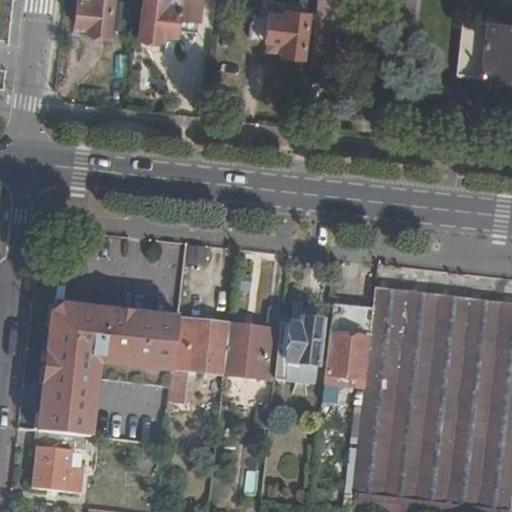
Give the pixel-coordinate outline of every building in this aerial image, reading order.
[(76,0),(73,23),(87,24),(86,37),(107,39),(111,0),(76,0)] [(177,20),(197,22),(200,0),(162,0),(160,0),(142,0),(138,40),(161,41),(161,36),(175,36),(176,33),(177,20)] [(310,58),(310,65),(333,67),(340,0),(337,0),(331,59),(310,58)] [(317,0),(310,58),(331,59),(337,0),(317,0)] [(410,37),(414,0),(392,0),(389,34),(410,37)] [(263,52),(303,56),(307,12),(285,9),(284,15),(267,13),(263,52)] [(196,35),(197,22),(177,20),(176,33),(196,35)] [(461,20),(456,65),(483,69),(488,23),(461,20)] [(483,69),(482,77),(511,80),(511,25),(488,23),(483,69)] [(483,69),(456,65),(455,74),(482,77),(483,69)] [(188,251),(187,265),(205,267),(207,252),(188,251)] [(511,511),(511,309),(376,292),(374,309),(366,379),(365,391),(352,511),(511,511)] [(366,379),(374,309),(334,305),(325,387),(331,388),(332,377),(366,379)] [(281,333),(276,382),(315,386),(322,323),(302,321),(301,325),(282,323),(281,333)] [(223,377),(229,327),(178,322),(173,371),(185,372),(223,377)] [(276,382),(281,333),(229,327),(223,377),(221,400),(227,401),(229,378),(276,383),(276,382)] [(185,372),(173,371),(170,399),(182,401),(185,372)] [(357,390),(365,391),(366,379),(332,377),(331,388),(357,390)] [(331,388),(325,387),(323,408),(344,410),(357,390),(331,388)] [(261,426),(271,428),(273,405),(263,404),(261,426)] [(87,442),(38,436),(32,493),(78,498),(81,479),(70,478),(74,451),(86,452),(87,442)]
